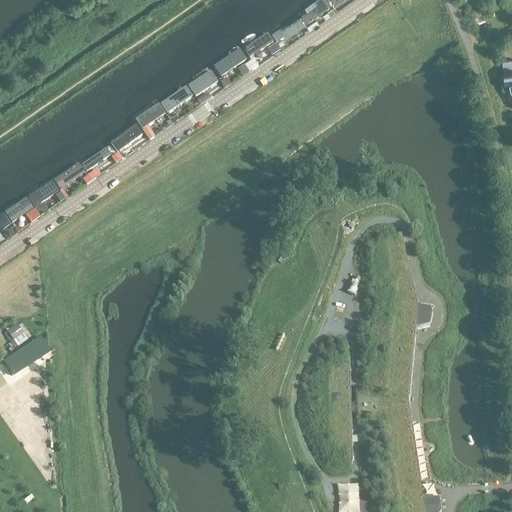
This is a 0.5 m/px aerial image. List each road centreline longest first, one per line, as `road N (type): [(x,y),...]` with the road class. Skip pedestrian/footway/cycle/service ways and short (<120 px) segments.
road 1 (tertiary): [(0,256),(369,0)]
road 2 (track): [(170,511),(145,451),(140,409),(146,362),(178,282)]
